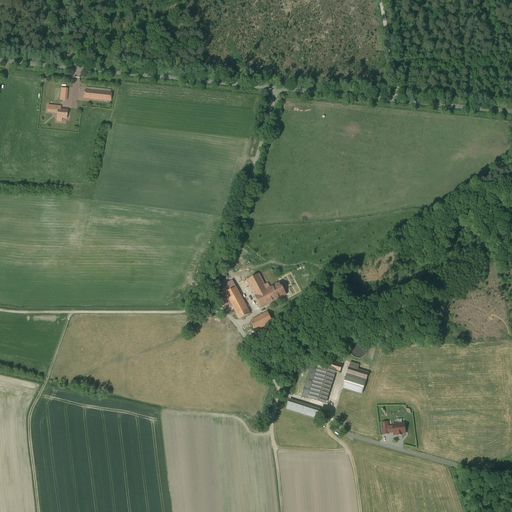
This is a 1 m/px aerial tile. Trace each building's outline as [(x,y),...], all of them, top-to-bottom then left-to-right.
[(110,101),(111,93),(85,91),(84,98),(110,101)] [(61,107),(48,106),(48,112),(58,113),(57,121),(61,122),(62,118),(66,119),(67,111),(60,110),(61,107)] [(259,275),(248,281),(262,308),(286,295),(280,283),(267,290),(259,275)] [(216,289),(226,310),(233,306),(226,293),(236,288),(232,281),(216,289)] [(236,288),(226,293),(233,306),(240,319),(250,314),(236,287),(236,288)] [(267,313),(251,321),(256,330),(272,321),(267,313)] [(350,362),(343,388),(362,394),(369,373),(358,369),(359,365),(350,362)] [(331,369),(319,366),(309,398),(326,403),(336,371),(340,372),(342,366),(333,363),(331,369)] [(319,412),(289,403),(287,409),(317,418),(319,412)] [(390,434),(388,422),(381,423),(383,435),(390,434)] [(404,423),(392,425),(393,435),(405,433),(404,423)]
